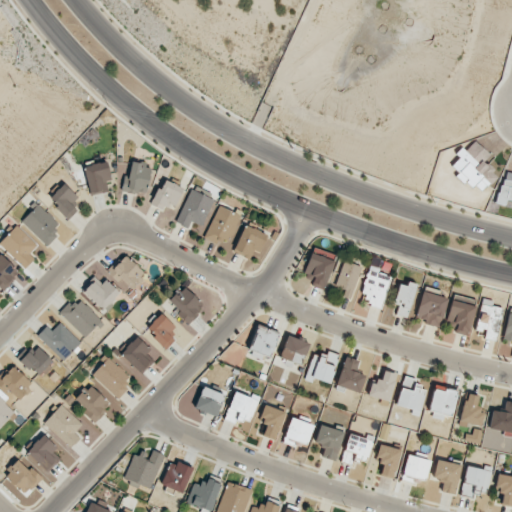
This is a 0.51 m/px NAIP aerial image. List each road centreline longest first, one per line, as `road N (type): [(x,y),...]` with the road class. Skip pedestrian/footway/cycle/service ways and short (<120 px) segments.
road 1 (secondary): [(30,0),(133,108),(238,177),(307,210),(511,272)]
road 2 (secondary): [(511,235),(301,167),(222,126),(150,76),(75,0)]
road 3 (residential): [(307,210),(255,292),(46,511)]
road 4 (residential): [(255,292),(132,233),(103,235),(84,245),(0,337)]
road 5 (residential): [(408,511),(212,447),(142,411)]
road 6 (residential): [(511,368),(255,292)]
